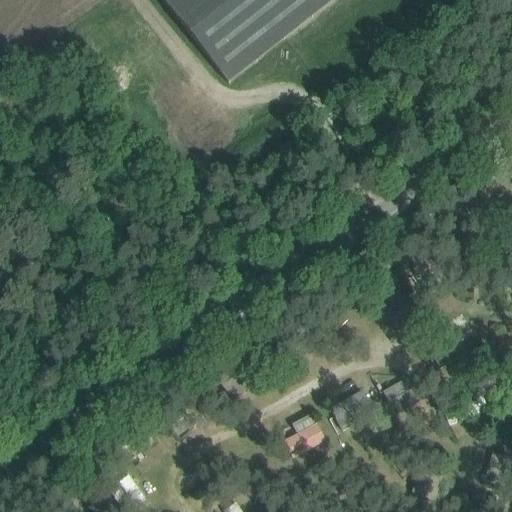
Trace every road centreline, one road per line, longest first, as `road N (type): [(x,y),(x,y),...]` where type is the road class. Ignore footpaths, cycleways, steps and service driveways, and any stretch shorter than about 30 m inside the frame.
road 1 (unclassified): [(0,452),(365,206),(511,119)]
road 2 (track): [(365,206),(291,110)]
